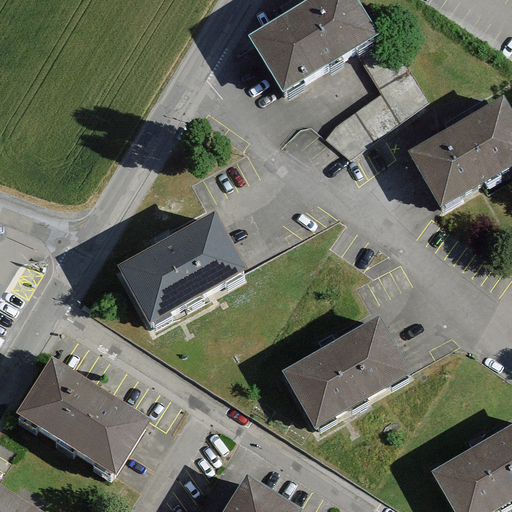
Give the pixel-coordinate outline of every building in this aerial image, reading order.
[(312,0),(249,31),(282,98),(374,53),(348,0),(312,0)] [(409,149),(442,216),(511,182),(511,124),(502,104),(409,149)] [(122,270),(155,337),(247,292),(215,225),(122,270)] [(285,365),(318,432),(410,388),(378,321),(285,365)] [(43,374),(12,426),(108,483),(139,430),(43,374)] [(511,511),(511,430),(433,469),(453,511),(511,511)] [(222,511),(282,511),(242,484),(222,511)] [(0,511),(17,511),(0,500),(0,511)]
